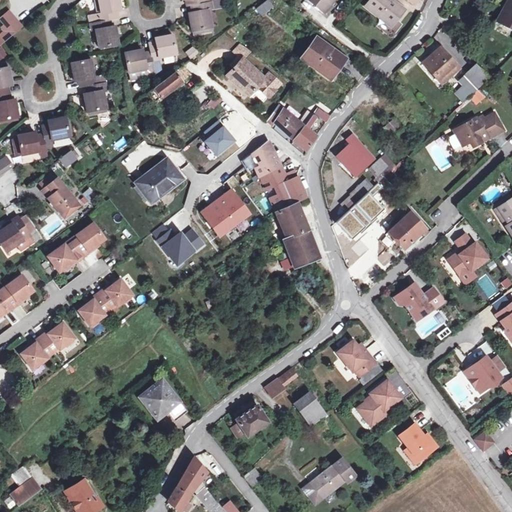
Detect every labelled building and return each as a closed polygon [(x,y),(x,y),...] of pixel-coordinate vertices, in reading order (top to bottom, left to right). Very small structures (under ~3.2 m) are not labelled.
[(98,32),(101,50),(120,46),(117,28),(113,29),(112,21),(121,19),(120,13),(123,12),(120,0),(100,0),(103,16),(100,17),(101,23),(93,25),(94,32),(98,32)] [(182,0),(174,2),(177,13),(185,12),(182,0)] [(214,4),(223,3),(222,0),(184,0),(185,2),(189,1),(190,9),(194,8),(196,15),(192,16),(195,33),(214,29),(210,12),(215,11),(214,4)] [(310,0),(326,13),(336,0),(310,0)] [(372,0),(367,8),(394,28),(406,12),(390,0),(372,0)] [(511,29),(511,1),(501,23),(511,29)] [(265,15),(273,9),(269,4),(261,10),(265,15)] [(8,26),(16,19),(11,13),(3,20),(8,26)] [(92,18),(93,25),(101,23),(100,17),(92,18)] [(4,28),(6,31),(12,38),(24,28),(16,19),(8,26),(4,28)] [(0,35),(0,48),(12,38),(6,31),(0,35)] [(153,54),(146,56),(145,52),(128,55),(131,75),(148,71),(149,75),(157,74),(155,65),(162,63),(161,60),(179,56),(176,37),(158,40),(159,44),(152,46),(153,54)] [(347,60),(319,40),(304,60),(329,78),(338,66),(341,68),(347,60)] [(193,45),(184,52),(190,59),(198,51),(193,45)] [(460,70),(440,49),(424,64),(443,86),(460,70)] [(266,73),(264,76),(241,58),(227,75),(235,81),(237,79),(252,91),(257,84),(269,94),(278,83),(266,73)] [(85,97),(88,114),(108,111),(105,93),(109,92),(107,85),(101,86),(100,79),(96,80),(93,61),(73,65),(76,83),(80,83),(82,90),(87,89),(89,96),(85,97)] [(491,79),(479,66),(466,78),(478,91),(491,79)] [(177,74),(184,84),(194,77),(184,69),(177,74)] [(0,121),(0,124),(20,120),(16,102),(12,103),(9,89),(12,88),(9,70),(0,72),(0,121)] [(184,84),(177,74),(159,88),(151,94),(158,104),(184,84)] [(214,109),(222,100),(213,93),(206,103),(214,109)] [(295,141),(305,128),(291,117),(280,108),(270,122),(275,127),(277,124),(295,141)] [(314,117),(317,119),(327,126),(332,118),(319,109),(314,117)] [(474,148),(483,143),(482,141),(493,135),(494,137),(505,131),(495,114),(485,120),(483,117),(478,120),(477,119),(462,127),(463,130),(456,134),(464,146),(471,143),(474,148)] [(305,128),(295,141),(308,152),(317,139),(308,131),(317,119),(314,117),(305,128)] [(96,118),(86,123),(89,129),(99,125),(96,118)] [(383,125),(388,134),(401,127),(395,118),(383,125)] [(20,139),(20,142),(23,157),(23,158),(24,158),(41,155),(42,158),(49,157),(47,148),(54,147),(53,143),(71,139),(67,120),(49,123),(50,128),(43,129),(45,137),(38,139),(38,135),(20,139)] [(216,121),(204,131),(208,137),(203,141),(215,155),(232,140),(216,121)] [(338,158),(357,178),(370,166),(358,152),(364,147),(353,136),(347,141),(351,145),(338,158)] [(262,180),(282,168),(269,145),(251,159),(262,180)] [(77,151),(65,161),(70,168),(82,158),(77,151)] [(42,158),(41,155),(24,158),(25,166),(42,163),(42,158)] [(9,159),(0,165),(0,168),(8,163),(13,170),(15,168),(9,159)] [(169,162),(138,185),(152,203),(165,193),(166,195),(184,182),(169,162)] [(0,178),(13,170),(8,163),(0,168),(0,178)] [(278,213),(298,205),(310,200),(299,177),(295,172),(286,177),(282,168),(262,180),(278,213)] [(52,175),(42,184),(47,190),(57,181),(52,175)] [(365,178),(353,188),(359,195),(371,185),(365,178)] [(62,213),(77,201),(59,179),(57,181),(47,190),(45,192),(54,204),(56,202),(59,206),(57,207),(62,213)] [(249,214),(230,190),(202,212),(220,236),(249,214)] [(510,226),(507,228),(511,234),(511,200),(507,204),(509,207),(501,213),(510,226)] [(77,201),(62,213),(65,217),(80,205),(77,201)] [(345,220),(355,231),(373,213),(363,203),(345,220)] [(509,207),(507,204),(496,211),(507,228),(510,226),(501,213),(509,207)] [(284,239),(295,268),(319,258),(304,220),(298,205),(278,213),(288,237),(284,239)] [(345,257),(351,251),(380,222),(373,213),(355,231),(340,245),(345,257)] [(38,226),(46,238),(64,226),(56,215),(38,226)] [(424,232),(409,215),(391,233),(406,249),(424,232)] [(20,218),(12,223),(13,225),(0,234),(0,239),(9,253),(19,246),(23,251),(36,242),(30,233),(23,222),(20,218)] [(29,218),(23,222),(30,233),(36,228),(29,218)] [(355,231),(345,220),(344,219),(334,228),(340,245),(355,231)] [(67,248),(65,245),(48,257),(60,273),(76,261),(77,262),(106,240),(94,224),(78,235),(80,238),(67,248)] [(168,233),(158,240),(177,263),(200,244),(190,232),(182,238),(178,233),(172,238),(168,233)] [(449,261),(461,277),(470,270),(472,272),(488,260),(476,245),(474,246),(466,236),(456,243),(464,253),(461,256),(459,254),(449,261)] [(351,251),(345,257),(350,270),(357,267),(351,251)] [(287,258),(279,261),(283,271),(291,268),(287,258)] [(319,258),(295,268),(301,282),(325,271),(319,258)] [(470,270),(461,277),(466,285),(476,277),(472,272),(470,270)] [(363,271),(351,282),(358,289),(370,278),(363,271)] [(1,295),(0,293),(0,316),(5,313),(6,314),(33,292),(22,276),(7,287),(9,290),(1,295)] [(511,283),(507,277),(499,282),(504,290),(511,284),(511,283)] [(122,280),(95,301),(94,300),(80,311),(92,327),(106,316),(106,315),(133,296),(122,280)] [(415,285),(396,299),(400,305),(407,306),(412,314),(417,311),(422,318),(444,303),(434,290),(424,297),(415,285)] [(493,308),(507,302),(504,296),(490,302),(493,308)] [(511,304),(497,316),(506,327),(507,326),(509,328),(505,331),(509,337),(511,334),(511,304)] [(417,311),(412,314),(418,322),(422,318),(417,311)] [(49,357),(59,350),(60,351),(75,339),(63,324),(49,335),(22,355),(33,371),(50,358),(49,357)] [(440,340),(450,333),(446,327),(436,333),(440,340)] [(354,341),(338,353),(354,373),(356,371),(361,377),(377,364),(367,351),(364,353),(360,348),(354,341)] [(487,357),(466,373),(477,388),(482,384),(487,390),(502,378),(498,373),(491,363),(487,357)] [(499,357),(491,363),(498,373),(506,367),(499,357)] [(292,370),(279,379),(273,383),(280,394),(286,389),(283,385),(297,376),(292,370)] [(172,412),(181,406),(183,403),(166,381),(143,399),(158,418),(171,409),(172,412)] [(374,397),(359,409),(373,427),(382,420),(380,416),(385,412),(402,398),(389,381),(371,394),(374,397)] [(273,383),(266,388),(272,395),(275,398),(280,394),(273,383)] [(482,384),(477,388),(481,394),(487,390),(482,384)] [(321,407),(311,394),(297,405),(307,417),(321,407)] [(181,406),(172,412),(178,420),(186,414),(181,406)] [(259,407),(238,421),(241,425),(247,433),(249,437),(270,423),(259,407)] [(321,407),(307,417),(314,426),(327,414),(321,407)] [(241,425),(233,430),(239,439),(247,433),(241,425)] [(415,425),(400,436),(410,449),(415,455),(411,458),(417,465),(438,448),(433,441),(430,443),(425,437),(415,425)] [(158,438),(164,445),(171,440),(165,432),(158,438)] [(487,432),(476,440),(484,452),(492,446),(488,441),(491,438),(487,432)] [(410,449),(406,451),(411,458),(415,455),(410,449)] [(318,491),(311,497),(316,504),(346,481),(348,484),(357,476),(344,459),(312,484),(318,491)] [(199,482),(200,481),(207,474),(197,461),(191,467),(178,488),(191,496),(194,490),(199,482)] [(251,487),(262,478),(254,467),(242,476),(251,487)] [(13,478),(22,490),(34,481),(25,469),(13,478)] [(95,511),(103,507),(86,480),(66,492),(78,511),(95,511)] [(34,481),(22,490),(13,496),(20,508),(42,492),(34,481)] [(194,490),(197,494),(205,487),(200,481),(199,482),(194,490)] [(318,491),(312,484),(305,490),(311,497),(318,491)] [(205,487),(197,494),(204,503),(213,496),(205,487)] [(180,511),(191,496),(178,488),(170,502),(180,511)] [(9,509),(15,505),(8,497),(3,501),(9,509)]
